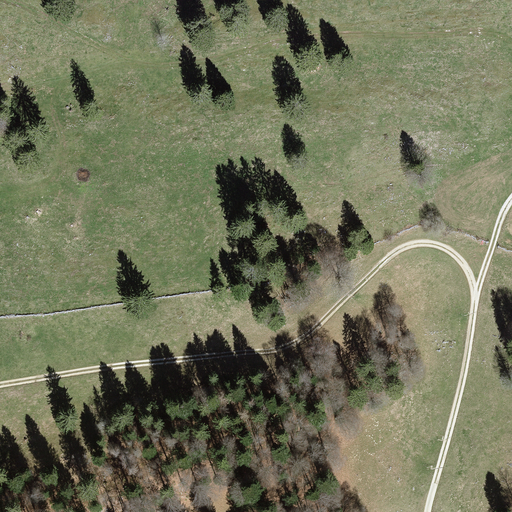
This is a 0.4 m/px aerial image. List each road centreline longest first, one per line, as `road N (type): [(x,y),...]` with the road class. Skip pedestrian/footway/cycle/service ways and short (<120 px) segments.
road 1 (track): [(474,319),(474,282),(464,262),(428,242),(403,248),(289,346),(0,385)]
road 2 (track): [(428,511),(483,271),(511,200)]
